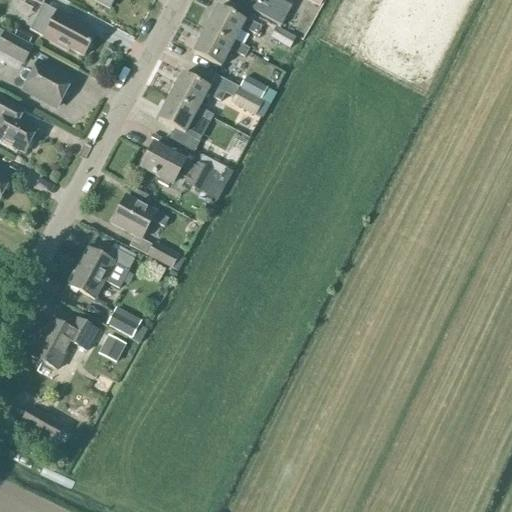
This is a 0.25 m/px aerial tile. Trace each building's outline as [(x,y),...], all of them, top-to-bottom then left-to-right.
[(85,0),(86,0),(91,0),(109,9),(113,0),(85,0)] [(246,0),(243,7),(281,28),(291,9),(274,0),(246,0)] [(43,6),(29,32),(43,39),(67,52),(68,50),(83,58),(94,36),(80,28),(81,26),(57,13),(43,6)] [(232,46),(234,42),(241,28),(256,36),(260,28),(245,20),(243,23),(217,8),(205,31),(232,46)] [(270,39),(290,50),(296,39),(276,28),(270,39)] [(28,45),(31,38),(17,31),(14,38),(28,45)] [(248,50),(234,42),(232,46),(205,31),(193,54),(220,68),(229,51),(244,58),(248,50)] [(30,49),(0,32),(0,52),(22,64),(30,49)] [(55,109),(70,81),(38,64),(23,92),(55,109)] [(196,112),(198,109),(206,95),(220,103),(224,95),(209,87),(208,89),(181,75),(169,98),(196,112)] [(238,90),(260,102),(267,89),(245,78),(238,90)] [(255,117),(262,103),(260,102),(238,90),(237,89),(230,103),(255,117)] [(0,144),(24,157),(38,131),(20,121),(25,112),(0,98),(0,144)] [(213,117),(198,109),(196,112),(169,98),(157,121),(184,135),(194,117),(208,125),(213,117)] [(194,169),(184,164),(184,163),(153,146),(140,169),(172,186),(177,176),(188,182),(186,185),(199,192),(209,172),(196,166),(194,169)] [(0,198),(9,182),(0,177),(0,198)] [(163,229),(168,220),(125,197),(110,225),(141,241),(151,222),(163,229)] [(178,257),(153,244),(146,257),(171,270),(178,257)] [(111,249),(105,260),(87,250),(68,287),(94,301),(103,283),(118,291),(133,261),(111,249)] [(131,339),(137,327),(113,314),(107,326),(131,339)] [(96,332),(74,320),(68,331),(50,321),(30,358),(56,371),(70,345),(85,353),(96,332)] [(126,347),(107,337),(97,357),(115,366),(126,347)] [(53,444),(63,428),(29,408),(20,424),(53,444)]
